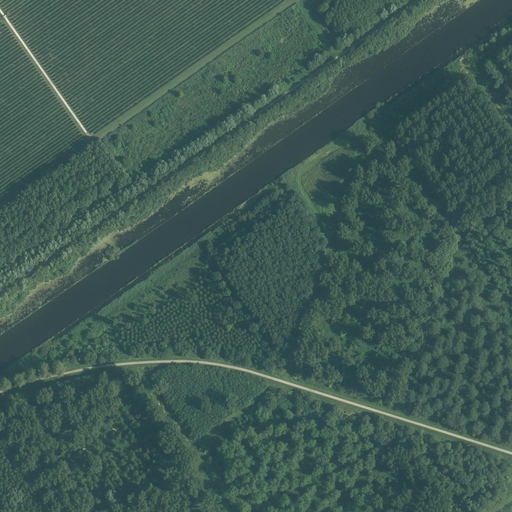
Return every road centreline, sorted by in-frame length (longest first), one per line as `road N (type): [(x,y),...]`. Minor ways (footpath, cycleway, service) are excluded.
road 1 (track): [(283,382),(354,166),(345,144)]
road 2 (track): [(277,381),(101,511)]
road 3 (track): [(132,364),(232,511)]
